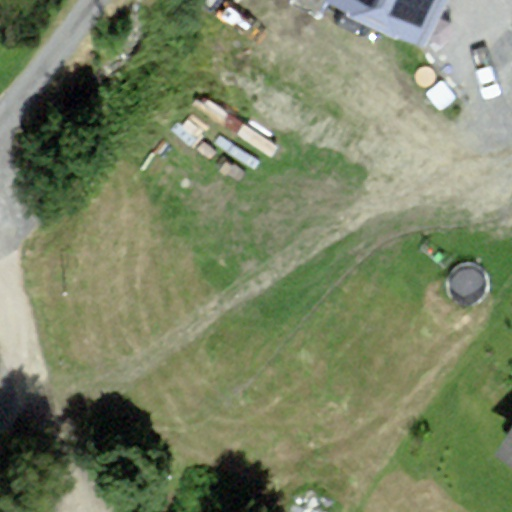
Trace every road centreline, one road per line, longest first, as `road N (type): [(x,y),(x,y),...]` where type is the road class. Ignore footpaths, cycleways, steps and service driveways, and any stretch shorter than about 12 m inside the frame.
road 1 (residential): [(0,446),(11,431),(15,391),(0,307)]
road 2 (residential): [(89,0),(0,113)]
